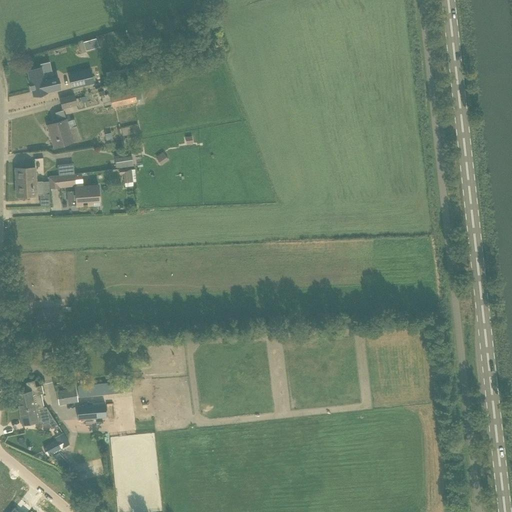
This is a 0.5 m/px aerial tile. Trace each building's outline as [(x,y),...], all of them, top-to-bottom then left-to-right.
[(28,71),(33,95),(60,89),(58,78),(51,80),(50,73),(43,75),(41,68),(28,71)] [(94,82),(90,69),(69,75),(72,88),(94,82)] [(124,91),(109,95),(112,108),(136,102),(136,101),(141,100),(139,90),(134,91),(134,89),(124,91)] [(77,104),(75,95),(60,99),(62,108),(77,104)] [(68,121),(67,119),(47,126),(54,148),(74,141),(81,139),(76,126),(75,119),(68,121)] [(163,153),(156,158),(161,164),(167,160),(163,153)] [(132,165),(131,157),(115,160),(116,167),(132,165)] [(35,168),(16,169),(17,196),(44,195),(44,194),(50,194),(49,188),(49,182),(41,182),(35,183),(35,168)] [(135,180),(133,168),(119,170),(119,174),(124,173),(125,182),(135,180)] [(74,174),(59,176),(60,187),(75,185),(74,174)] [(76,200),(69,200),(69,205),(77,205),(77,206),(93,204),(93,206),(100,205),(99,200),(100,200),(99,185),(75,186),(76,200)] [(35,310),(36,323),(58,322),(57,308),(45,309),(35,310)] [(43,340),(43,352),(51,352),(51,340),(43,340)] [(131,380),(77,386),(78,397),(132,391),(131,380)] [(16,394),(19,409),(43,404),(42,402),(40,394),(43,393),(41,385),(35,386),(34,381),(25,383),(27,389),(25,389),(26,392),(16,394)] [(58,393),(61,404),(78,401),(75,389),(58,393)] [(104,403),(77,406),(78,419),(105,417),(104,403)] [(43,404),(19,409),(22,424),(37,421),(38,424),(54,421),(46,407),(43,407),(43,404)] [(57,440),(44,447),(48,455),(61,448),(68,444),(63,434),(55,438),(57,440)]
